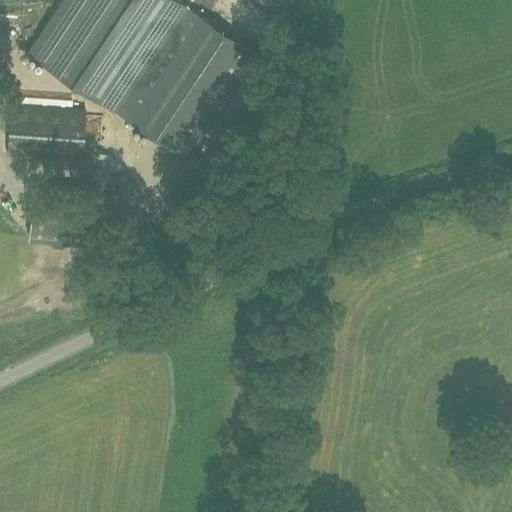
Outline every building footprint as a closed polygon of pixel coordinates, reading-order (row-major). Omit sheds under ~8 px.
[(178,0),(64,0),(29,53),(116,110),(185,4),(178,0)] [(186,156),(256,51),(185,4),(116,110),(186,156)] [(12,102),(7,152),(82,159),(86,108),(12,102)] [(114,193),(34,185),(29,238),(108,246),(114,193)] [(163,235),(150,225),(138,240),(151,250),(163,235)] [(122,265),(133,281),(155,266),(144,250),(122,265)]
